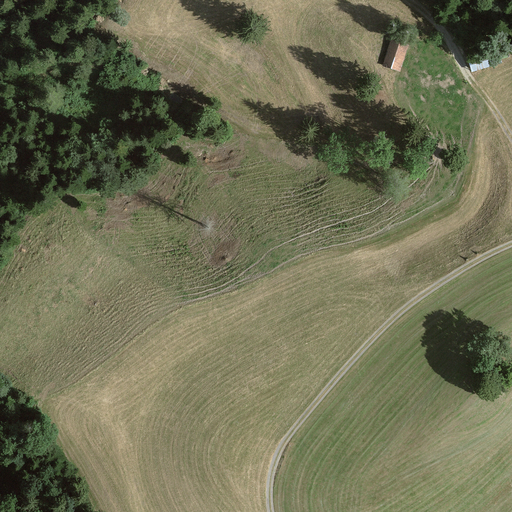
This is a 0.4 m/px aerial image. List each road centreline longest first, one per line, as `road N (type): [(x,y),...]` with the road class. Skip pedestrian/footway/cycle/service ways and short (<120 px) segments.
road 1 (track): [(511,246),(418,302),(307,414),(273,465),(271,511)]
road 2 (track): [(411,0),(447,35),(511,138)]
